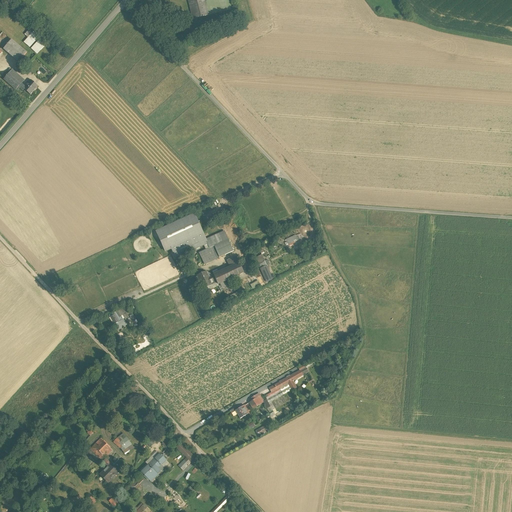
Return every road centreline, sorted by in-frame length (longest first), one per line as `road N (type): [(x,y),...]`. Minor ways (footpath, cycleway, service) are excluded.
road 1 (unclassified): [(511,219),(314,205),(123,3)]
road 2 (unclassified): [(0,236),(261,511)]
road 3 (track): [(322,423),(511,440)]
road 4 (secondary): [(123,3),(0,145)]
road 5 (track): [(403,0),(430,28),(511,44)]
